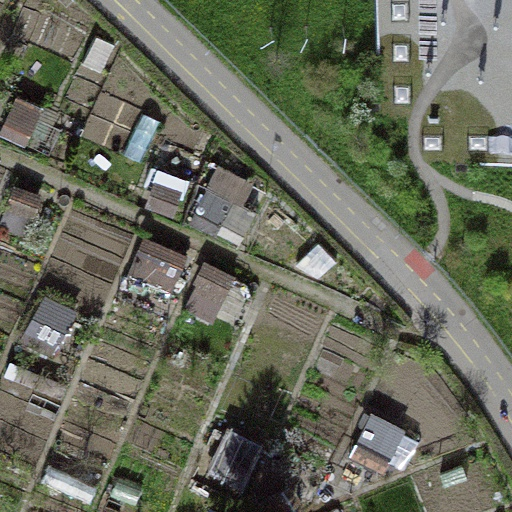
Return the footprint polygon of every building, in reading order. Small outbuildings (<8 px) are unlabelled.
[(504,0),(375,0),(379,120),(404,119),(405,167),(420,166),(511,163),(511,94),(507,94),(506,37),(504,0)] [(14,188),(8,205),(34,215),(41,198),(14,188)] [(144,240),(128,278),(171,296),(187,258),(144,240)] [(206,265),(183,311),(212,326),(235,279),(206,265)] [(45,298),(22,342),(53,359),(76,314),(45,298)] [(373,415),(350,458),(383,475),(405,432),(373,415)] [(290,487),(258,510),(259,511),(295,511),(304,506),(290,487)]
